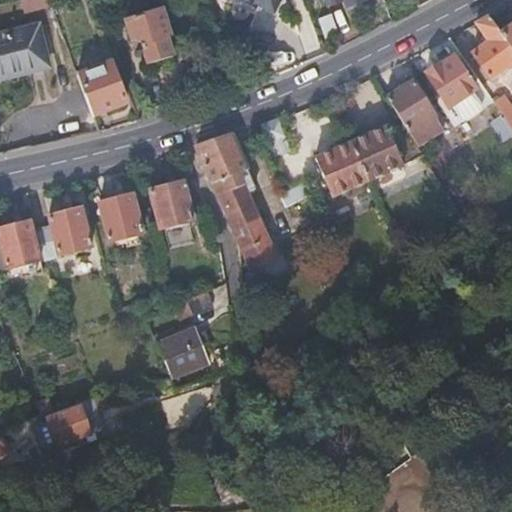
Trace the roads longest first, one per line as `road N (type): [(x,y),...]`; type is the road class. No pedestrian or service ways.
road 1 (residential): [(177,132),(234,283),(247,387),(198,430),(219,488)]
road 2 (primary): [(474,0),(295,90),(177,132)]
road 3 (primary): [(177,132),(0,176)]
